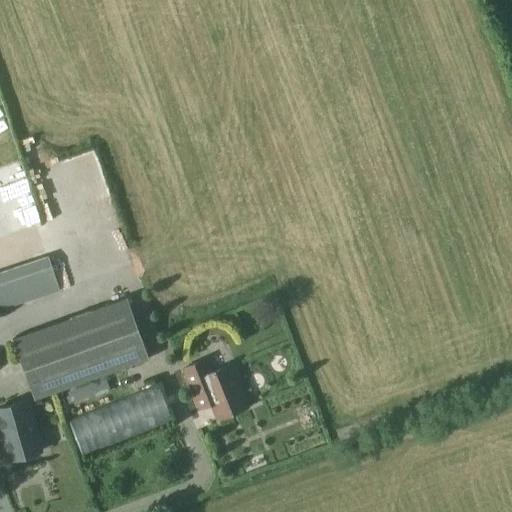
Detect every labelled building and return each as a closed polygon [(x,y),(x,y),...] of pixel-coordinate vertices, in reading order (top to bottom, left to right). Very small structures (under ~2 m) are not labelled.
[(10,163),(0,167),(0,200),(6,214),(27,205),(10,163)] [(80,213),(101,205),(98,197),(77,204),(80,213)] [(49,256),(0,272),(0,310),(60,290),(49,256)] [(148,358),(126,298),(14,338),(35,398),(148,358)] [(183,369),(196,403),(207,399),(208,401),(211,403),(218,418),(247,406),(230,365),(201,377),(195,364),(183,369)] [(172,421),(158,385),(69,420),(83,457),(172,421)] [(28,403),(0,412),(0,425),(10,460),(42,451),(28,403)]
